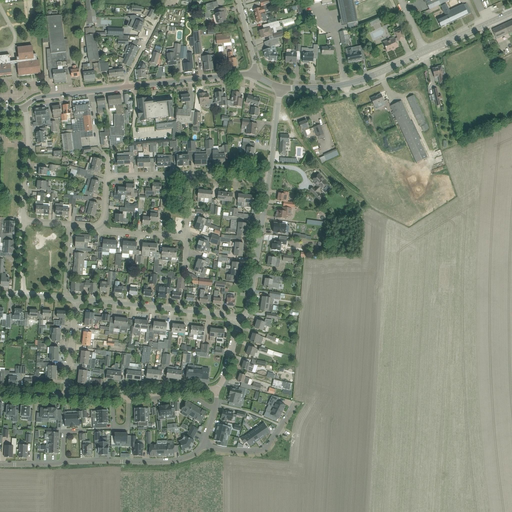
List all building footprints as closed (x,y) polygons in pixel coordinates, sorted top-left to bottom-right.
[(85,0),(86,2),(86,7),(87,10),(88,24),(97,23),(95,9),(94,0),(85,0)] [(353,0),(337,0),(342,25),(358,22),(353,0)] [(449,11),(446,4),(441,6),(444,12),(445,12),(447,15),(437,20),(441,28),(468,15),(471,13),(466,3),(463,5),(463,4),(449,11)] [(254,9),(256,16),(262,15),(262,14),(265,13),(264,7),(260,8),(254,9)] [(225,8),(220,9),(216,10),(217,14),(215,14),(218,24),(226,22),(224,14),(226,13),(225,8)] [(147,16),(149,17),(153,20),(157,12),(151,9),(150,11),(146,9),(143,14),(147,17),(147,16)] [(262,15),(256,16),(257,23),(262,22),(267,21),(265,13),(265,14),(262,14),(262,15)] [(66,82),(66,78),(65,69),(64,70),(64,69),(68,68),(67,64),(64,40),(61,15),(58,16),(55,16),(53,16),(46,17),(42,17),(43,43),(50,42),(50,49),(47,49),(48,70),(49,70),(53,70),(53,71),(49,71),(50,79),(54,79),(54,83),(55,83),(59,82),(59,83),(62,83),(62,82),(66,82)] [(130,16),(130,19),(132,20),(135,21),(132,28),(134,29),(134,30),(138,32),(139,31),(140,32),(140,31),(143,24),(142,23),(144,19),(135,15),(130,16)] [(511,20),(492,30),(495,34),(497,39),(511,31),(511,20)] [(259,35),(261,35),(261,38),(266,37),(267,37),(272,35),(271,33),(274,33),(273,28),(280,26),(279,21),(268,24),(263,25),(264,30),(260,31),(258,31),(259,35)] [(99,63),(99,58),(96,34),(95,26),(92,26),(92,28),(85,29),(86,35),(89,61),(90,64),(83,65),(83,68),(82,68),(84,80),(95,79),(95,74),(96,73),(96,74),(100,73),(100,72),(101,72),(100,63),(99,63)] [(347,30),(339,32),(341,45),(349,43),(347,30)] [(383,44),(385,47),(387,52),(398,47),(396,42),(399,41),(404,39),(401,30),(395,33),(398,38),(395,39),(383,44)] [(198,31),(193,32),(194,55),(198,54),(201,54),(200,43),(198,31)] [(229,35),(224,36),(216,37),(217,44),(230,42),(229,35)] [(277,38),(274,39),(269,40),(271,48),(263,50),(265,58),(266,58),(266,59),(267,59),(267,60),(268,60),(269,60),(269,61),(277,61),(277,57),(277,53),(273,52),(272,48),(271,45),(279,43),(277,38)] [(180,44),(175,44),(174,53),(180,53),(181,46),(183,46),(183,43),(181,42),(180,44)] [(124,54),(126,55),(127,55),(128,54),(134,57),(138,48),(135,47),(135,46),(132,45),(131,45),(130,46),(128,46),(124,54)] [(0,75),(2,76),(2,73),(7,73),(7,75),(12,75),(11,64),(17,63),(18,74),(22,73),(22,75),(21,75),(21,76),(31,75),(30,72),(35,72),(36,74),(41,73),(39,60),(37,61),(36,54),(33,55),(32,46),(18,48),(19,57),(17,58),(17,61),(10,62),(9,55),(0,56),(0,75)] [(155,48),(151,62),(157,64),(158,65),(162,54),(160,54),(161,50),(155,48)] [(308,54),(308,49),(308,48),(302,48),(301,54),(303,54),(303,63),(307,63),(307,62),(313,62),(313,59),(314,59),(314,54),(308,54)] [(353,53),(351,48),(347,49),(348,54),(347,55),(348,63),(362,60),(361,55),(360,52),(353,53)] [(286,59),(286,62),(290,62),(293,63),(293,62),(296,62),(297,53),(291,53),(291,50),(290,50),(287,50),(287,53),(286,53),(286,56),(285,57),(285,58),(286,59)] [(228,53),(229,62),(230,67),(237,67),(236,58),(233,59),(232,52),(228,53)] [(167,54),(167,59),(168,65),(176,64),(175,57),(174,58),(174,53),(167,54)] [(183,63),(184,68),(185,73),(192,72),(191,68),(193,68),(192,63),(191,53),(187,53),(188,63),(183,63)] [(126,55),(124,59),(119,57),(117,61),(129,67),(130,66),(134,57),(128,54),(127,55),(126,55)] [(210,56),(202,57),(203,63),(204,63),(205,71),(213,70),(212,62),(214,61),(214,55),(210,56)] [(104,58),(99,58),(99,63),(100,63),(101,72),(109,71),(110,77),(117,76),(116,70),(113,70),(112,67),(109,68),(108,62),(104,63),(104,58)] [(146,66),(141,63),(137,70),(136,70),(137,79),(146,78),(145,73),(145,69),(143,70),(146,66)] [(71,70),(71,72),(72,77),(79,76),(79,71),(78,69),(76,69),(76,66),(73,66),(73,70),(71,70)] [(437,68),(432,69),(433,74),(434,76),(438,75),(438,77),(440,84),(445,83),(443,76),(443,74),(445,74),(444,69),(442,70),(441,66),(439,66),(439,67),(437,68)] [(441,95),(438,95),(437,89),(433,90),(435,101),(436,106),(441,105),(439,100),(442,99),(441,95)] [(231,97),(231,101),(234,102),(234,106),(241,107),(242,104),(242,99),(239,99),(240,93),(238,93),(237,92),(235,91),(234,92),(233,92),(232,97),(231,97)] [(215,98),(215,102),(216,102),(216,103),(214,103),(214,108),(215,108),(216,108),(218,108),(219,107),(219,106),(227,106),(226,98),(223,98),(222,92),(220,92),(218,92),(217,93),(215,93),(216,98),(215,98)] [(199,95),(199,97),(199,98),(199,99),(199,100),(199,101),(200,101),(200,103),(207,102),(207,104),(206,104),(207,107),(213,107),(212,99),(209,100),(208,94),(206,94),(205,94),(205,93),(200,94),(200,95),(199,95)] [(128,94),(124,95),(125,100),(125,104),(128,104),(128,105),(128,110),(130,110),(133,110),(132,101),(132,99),(129,100),(129,99),(128,94)] [(381,94),(371,99),(373,103),(374,106),(376,109),(385,105),(384,102),(384,101),(383,99),(381,94)] [(121,95),(108,96),(108,97),(108,101),(109,105),(109,111),(116,110),(116,114),(114,114),(114,127),(109,127),(110,133),(110,136),(114,136),(124,136),(124,124),(124,120),(124,111),(124,109),(122,104),(121,100),(121,95)] [(176,122),(175,134),(181,134),(181,123),(188,123),(193,125),(194,113),(194,111),(191,111),(191,110),(189,95),(181,96),(182,101),(182,102),(186,102),(187,110),(177,109),(176,111),(176,122)] [(260,102),(259,102),(260,99),(248,95),(246,100),(246,103),(253,105),(253,108),(251,108),(250,115),(252,116),(252,118),(256,119),(256,116),(258,116),(259,109),(257,108),(257,107),(258,107),(259,104),(260,102)] [(407,98),(409,103),(420,127),(427,124),(414,95),(407,98)] [(104,97),(97,98),(97,102),(97,103),(98,109),(103,109),(106,108),(105,105),(105,102),(105,97),(104,97)] [(148,119),(154,119),(155,118),(156,123),(158,123),(158,118),(167,117),(167,118),(173,118),(172,104),(172,98),(171,98),(171,97),(156,99),(156,101),(153,102),(152,99),(146,100),(146,98),(137,99),(139,110),(137,110),(138,119),(140,119),(140,121),(148,121),(148,119)] [(402,101),(391,106),(393,110),(417,162),(428,157),(423,146),(420,139),(421,139),(419,134),(412,120),(411,121),(404,105),(402,101)] [(81,132),(85,132),(86,137),(93,137),(92,131),(89,102),(73,104),(74,114),(75,124),(72,125),(72,127),(73,130),(73,132),(81,131),(81,132)] [(71,117),(70,110),(70,105),(63,106),(64,114),(61,114),(62,121),(67,120),(67,117),(71,117)] [(53,118),(54,119),(61,118),(61,117),(61,114),(60,106),(52,107),(53,114),(53,118)] [(41,118),(40,108),(34,109),(35,111),(34,111),(34,115),(35,115),(35,117),(37,117),(38,123),(39,126),(42,126),(41,118)] [(40,108),(41,118),(45,118),(46,125),(47,125),(47,126),(51,126),(50,122),(50,114),(47,115),(46,108),(40,108)] [(246,134),(250,134),(255,135),(256,128),(257,128),(257,124),(254,124),(255,120),(243,119),(242,125),(247,125),(246,134)] [(310,132),(309,129),(306,121),(299,123),(304,137),(307,136),(307,135),(309,135),(310,132)] [(175,134),(176,122),(158,124),(156,124),(157,131),(173,129),(172,140),(174,140),(175,140),(175,134)] [(314,127),(316,132),(317,137),(318,137),(318,139),(324,137),(323,135),(324,134),(320,125),(314,127)] [(37,138),(46,137),(45,137),(44,131),(46,131),(46,128),(40,129),(40,132),(36,132),(37,138)] [(69,150),(74,150),(82,149),(81,138),(86,137),(85,132),(81,132),(81,131),(73,132),(73,133),(63,134),(62,134),(64,151),(69,150)] [(281,135),(280,139),(280,150),(280,154),(280,155),(286,156),(286,151),(285,151),(285,143),(289,143),(289,140),(289,135),(281,135)] [(110,136),(110,146),(116,146),(124,146),(124,136),(114,136),(110,136)] [(46,137),(37,138),(37,144),(41,144),(42,147),(48,146),(46,137)] [(182,155),(179,155),(179,152),(179,148),(177,148),(177,141),(173,141),(173,144),(173,152),(175,152),(175,153),(175,154),(175,157),(177,157),(177,166),(178,166),(178,167),(181,167),(181,166),(183,166),(182,155)] [(191,141),(192,152),(198,152),(198,154),(197,155),(195,155),(195,166),(196,166),(197,166),(198,167),(199,166),(200,166),(200,165),(201,165),(200,150),(198,150),(195,149),(195,141),(191,141)] [(242,155),(246,156),(246,157),(253,157),(254,149),(249,148),(250,143),(243,142),(242,149),(242,155)] [(222,154),(219,154),(219,165),(223,165),(225,165),(225,160),(225,153),(229,153),(228,143),(224,144),(224,145),(223,145),(224,151),(221,151),(222,154)] [(53,157),(58,158),(62,159),(62,150),(57,150),(52,151),(53,157)] [(123,153),(123,157),(124,165),(130,165),(130,162),(134,161),(133,152),(123,153)] [(164,166),(164,159),(163,159),(163,155),(157,155),(157,159),(155,159),(155,163),(157,163),(158,167),(164,166)] [(166,159),(164,159),(164,166),(170,166),(170,161),(172,161),(172,155),(166,155),(166,159)] [(91,157),(89,163),(93,164),(100,166),(101,160),(94,158),(91,157)] [(69,168),(71,169),(87,174),(88,170),(98,172),(99,172),(100,169),(99,169),(100,166),(93,164),(89,163),(87,163),(85,170),(70,165),(69,168)] [(38,175),(43,175),(47,176),(47,171),(55,172),(55,168),(55,165),(50,165),(49,168),(42,168),(42,167),(39,167),(38,175)] [(87,174),(71,169),(69,175),(75,177),(76,174),(86,177),(87,174)] [(319,174),(312,180),(315,183),(314,183),(317,187),(314,190),(316,191),(313,194),(317,198),(318,197),(319,197),(319,196),(320,195),(317,192),(320,190),(321,190),(323,188),(323,189),(327,186),(326,185),(327,184),(324,181),(325,180),(319,174)] [(89,179),(87,185),(98,188),(100,182),(93,180),(89,179)] [(38,181),(37,190),(42,190),(47,190),(47,193),(51,194),(54,194),(54,190),(50,190),(50,187),(49,187),(49,182),(46,182),(43,182),(38,181)] [(145,194),(146,194),(145,198),(149,198),(149,195),(154,195),(155,191),(161,191),(161,184),(153,183),(152,189),(146,189),(145,194)] [(126,192),(126,184),(126,188),(118,188),(118,193),(114,193),(114,199),(119,199),(125,200),(125,196),(126,192)] [(134,185),(126,184),(126,192),(125,196),(131,196),(137,197),(137,196),(137,191),(134,191),(134,185)] [(98,188),(87,185),(84,194),(88,195),(89,192),(96,194),(98,188)] [(205,199),(205,191),(198,190),(198,198),(197,202),(200,202),(200,198),(205,199)] [(213,215),(214,207),(215,200),(212,200),(212,191),(205,191),(205,199),(208,199),(208,203),(211,203),(211,206),(210,213),(203,212),(203,214),(213,215)] [(37,206),(36,214),(42,214),(43,202),(43,201),(44,193),(43,193),(38,192),(37,196),(40,196),(40,201),(37,201),(37,206)] [(283,206),(298,208),(299,203),(287,202),(289,193),(284,192),(284,194),(279,193),(277,201),(284,202),(283,206)] [(225,193),(224,205),(227,205),(227,201),(232,201),(232,199),(232,194),(225,193)] [(237,206),(244,207),(245,195),(238,194),(238,199),(238,202),(237,206)] [(73,195),(72,204),(75,204),(76,199),(82,200),(82,196),(76,196),(73,195)] [(245,195),(244,207),(251,208),(251,203),(251,204),(252,196),(245,195)] [(88,201),(86,207),(89,208),(96,210),(98,204),(88,201)] [(56,215),(62,216),(63,208),(63,205),(63,202),(60,202),(60,204),(55,203),(55,208),(56,208),(56,215)] [(96,210),(89,208),(86,207),(84,213),(87,214),(94,216),(96,210)] [(135,213),(135,212),(137,212),(138,209),(120,207),(120,211),(123,212),(123,215),(116,215),(115,223),(123,223),(123,219),(126,219),(127,212),(135,213)] [(276,213),(275,218),(280,219),(281,218),(286,219),(286,216),(288,216),(288,214),(291,215),(292,209),(288,208),(283,207),(282,211),(277,211),(276,214),(276,213)] [(224,213),(223,216),(233,217),(234,209),(229,208),(229,213),(224,213)] [(142,225),(150,225),(151,210),(150,217),(146,217),(147,213),(143,213),(142,225)] [(151,210),(150,225),(150,221),(157,222),(158,210),(154,210),(151,210)] [(0,226),(0,228),(14,228),(14,226),(15,226),(15,222),(9,221),(9,218),(0,217),(0,222),(1,223),(0,226)] [(199,217),(197,223),(207,227),(208,227),(209,224),(210,224),(207,223),(208,220),(206,220),(204,219),(199,217)] [(207,227),(197,223),(195,229),(202,232),(202,231),(205,232),(207,227)] [(274,228),(273,232),(286,234),(286,230),(289,231),(289,226),(286,225),(282,224),(281,223),(278,223),(277,224),(274,223),(274,224),(274,225),(273,228),(274,228)] [(0,227),(0,232),(1,232),(1,237),(8,238),(8,234),(14,235),(14,231),(14,228),(0,228),(0,227)] [(234,229),(230,228),(228,228),(228,229),(227,229),(227,230),(226,230),(226,231),(227,231),(227,232),(228,232),(235,233),(236,232),(237,232),(237,236),(245,237),(246,230),(236,229),(234,229)] [(76,237),(75,242),(88,243),(89,243),(89,235),(82,234),(82,237),(76,237)] [(4,243),(4,247),(13,247),(14,245),(13,245),(13,241),(8,241),(8,238),(1,237),(1,243),(4,243)] [(206,247),(209,249),(211,245),(207,244),(208,241),(201,239),(200,241),(199,241),(198,245),(199,245),(206,247)] [(272,250),(277,251),(281,251),(282,245),(286,245),(287,240),(279,239),(278,242),(273,241),(272,250)] [(88,243),(75,242),(75,248),(81,248),(81,251),(91,252),(91,248),(87,248),(88,243)] [(122,255),(119,255),(118,265),(121,266),(121,262),(122,257),(129,258),(129,250),(130,242),(123,242),(122,255)] [(150,244),(149,252),(149,257),(155,257),(155,256),(156,256),(157,245),(150,244)] [(206,247),(199,245),(196,251),(203,253),(204,251),(209,253),(210,252),(212,253),(213,250),(210,249),(209,249),(206,247)] [(0,250),(0,256),(7,257),(7,254),(12,254),(13,250),(13,247),(4,247),(3,251),(0,250)] [(161,260),(169,261),(169,249),(162,248),(161,260)] [(169,249),(169,261),(171,261),(172,257),(176,258),(177,250),(169,249)] [(227,258),(218,257),(218,261),(218,262),(218,265),(217,267),(221,268),(222,261),(227,261),(227,258)] [(267,265),(272,266),(274,266),(275,262),(279,263),(280,259),(276,258),(274,258),(269,257),(267,265)] [(199,259),(196,265),(203,268),(205,264),(208,266),(210,259),(206,258),(205,262),(199,259)] [(196,265),(194,271),(195,272),(195,273),(196,273),(196,275),(200,278),(204,278),(207,269),(203,268),(196,265)] [(240,270),(230,269),(230,271),(229,275),(227,275),(226,281),(229,281),(234,282),(235,276),(239,276),(240,270)] [(113,272),(112,282),(111,285),(115,286),(114,293),(122,293),(123,287),(119,286),(120,282),(115,282),(116,272),(113,272)] [(1,281),(1,286),(5,286),(5,287),(6,287),(7,287),(8,287),(8,286),(9,286),(9,280),(9,279),(5,279),(6,274),(5,274),(2,274),(1,280),(1,281)] [(135,275),(128,274),(127,283),(130,284),(131,278),(135,278),(135,275)] [(174,276),(168,276),(167,279),(166,286),(158,285),(157,291),(159,291),(158,298),(166,298),(167,292),(167,288),(170,288),(171,280),(173,280),(173,279),(176,280),(176,279),(178,279),(177,285),(176,292),(173,292),(172,299),(180,300),(181,293),(181,289),(184,290),(186,278),(174,276)] [(265,279),(264,287),(269,288),(271,288),(278,289),(279,284),(280,279),(287,281),(287,278),(280,277),(272,276),(272,280),(271,280),(270,280),(265,279)] [(221,294),(225,294),(225,292),(225,289),(226,282),(216,281),(213,280),(212,281),(212,283),(215,284),(215,287),(222,288),(221,294)] [(100,285),(100,286),(100,291),(107,292),(107,287),(107,286),(108,282),(107,282),(105,282),(105,281),(101,281),(100,285)] [(97,284),(93,284),(76,283),(71,283),(71,284),(71,285),(70,286),(70,288),(70,289),(71,291),(71,292),(83,292),(84,288),(89,288),(89,292),(96,293),(97,284)] [(138,286),(130,285),(130,288),(130,289),(129,294),(137,295),(138,286)] [(144,289),(144,291),(143,296),(152,297),(152,290),(148,290),(148,286),(145,285),(144,289)] [(187,295),(186,301),(194,302),(194,296),(195,296),(195,292),(196,292),(196,288),(193,288),(186,287),(185,290),(187,290),(187,295)] [(200,297),(200,302),(207,303),(208,298),(208,297),(204,297),(205,289),(200,289),(199,296),(200,297)] [(214,298),(214,299),(213,304),(220,305),(221,299),(217,298),(218,291),(214,290),(213,298),(214,298)] [(225,292),(225,294),(224,299),(227,299),(226,305),(227,305),(227,306),(230,307),(230,306),(234,306),(234,303),(235,304),(235,301),(234,301),(235,300),(234,300),(234,296),(228,296),(228,292),(225,292)] [(262,297),(261,304),(269,305),(273,305),(274,299),(274,298),(280,299),(280,297),(283,298),(284,294),(274,293),(274,297),(270,296),(270,298),(267,298),(262,297)] [(269,305),(261,304),(260,310),(265,311),(268,312),(268,311),(271,312),(272,310),(276,311),(277,306),(273,305),(269,305)] [(12,320),(23,321),(23,316),(22,316),(23,310),(18,309),(15,309),(14,316),(13,316),(13,315),(12,320)] [(25,324),(25,326),(29,327),(29,321),(33,321),(37,321),(37,317),(38,315),(38,310),(34,310),(34,309),(31,309),(31,310),(30,310),(30,313),(30,319),(25,319),(25,324)] [(57,311),(57,318),(61,318),(61,322),(54,322),(54,326),(56,326),(65,326),(65,311),(61,311),(60,310),(59,310),(58,310),(58,311),(57,311)] [(39,323),(39,325),(43,325),(43,323),(43,320),(43,317),(46,317),(46,320),(49,321),(49,317),(51,317),(51,316),(51,311),(43,311),(43,314),(40,314),(40,319),(39,323)] [(109,327),(109,330),(108,334),(113,334),(114,329),(120,329),(121,318),(115,317),(114,323),(110,323),(109,327)] [(128,319),(121,318),(120,329),(127,330),(127,329),(130,329),(130,325),(127,325),(128,319)] [(272,320),(270,320),(265,319),(264,323),(257,320),(255,328),(260,330),(262,330),(264,326),(269,328),(272,320)] [(131,331),(130,334),(134,335),(134,331),(136,332),(136,335),(140,336),(140,332),(141,328),(142,321),(135,320),(135,325),(134,326),(131,326),(131,331)] [(141,328),(140,332),(146,332),(146,333),(150,333),(151,325),(148,324),(148,321),(142,321),(141,328)] [(154,322),(154,325),(151,325),(150,333),(149,341),(149,339),(153,340),(153,334),(159,334),(159,331),(160,323),(154,322)] [(168,340),(167,349),(168,349),(170,349),(171,344),(171,341),(171,340),(172,335),(178,336),(178,333),(179,325),(173,324),(172,332),(169,332),(168,340)] [(193,338),(196,339),(197,335),(198,327),(192,326),(191,332),(189,332),(188,338),(193,338)] [(197,335),(196,339),(203,340),(203,336),(204,336),(204,333),(204,328),(198,327),(197,335)] [(84,332),(83,339),(90,339),(91,334),(98,335),(98,330),(94,330),(89,329),(89,333),(84,332)] [(213,337),(216,337),(217,337),(218,329),(211,329),(210,334),(209,341),(212,341),(213,337)] [(217,337),(216,337),(216,342),(223,342),(223,338),(224,330),(218,329),(217,337)] [(257,343),(261,345),(263,337),(253,334),(250,341),(257,343)] [(266,338),(275,341),(275,342),(277,343),(277,342),(278,342),(279,339),(267,335),(266,338)] [(90,339),(83,339),(82,339),(81,341),(82,342),(83,342),(82,345),(87,346),(87,349),(92,349),(93,350),(94,340),(90,339)] [(158,347),(157,348),(161,348),(164,349),(167,349),(168,340),(164,340),(164,342),(161,342),(158,341),(158,342),(158,347)] [(148,347),(145,364),(149,364),(151,350),(154,350),(154,347),(148,347)] [(256,349),(253,348),(249,347),(246,354),(253,357),(255,353),(257,353),(258,350),(256,349)] [(273,355),(281,357),(282,353),(274,351),(268,350),(260,347),(259,351),(267,353),(272,355),(273,355)] [(175,370),(174,378),(174,379),(176,380),(177,380),(177,379),(180,379),(181,374),(182,368),(185,369),(185,363),(187,354),(187,351),(186,351),(183,351),(183,354),(182,363),(181,368),(179,368),(179,366),(175,366),(175,367),(175,370)] [(113,380),(113,381),(117,381),(117,380),(120,381),(121,376),(121,373),(124,373),(125,369),(126,354),(123,353),(123,355),(121,365),(122,365),(121,372),(118,372),(119,364),(115,363),(115,368),(113,380)] [(126,354),(125,369),(127,369),(127,371),(126,374),(126,378),(133,379),(135,367),(132,367),(129,366),(130,356),(131,354),(126,354)] [(90,368),(92,369),(94,369),(95,359),(92,359),(81,358),(80,364),(91,365),(90,368)] [(244,361),(241,368),(246,370),(247,370),(249,371),(250,371),(252,372),(255,373),(258,365),(265,367),(266,362),(252,360),(251,364),(249,364),(249,363),(248,363),(244,361)] [(195,366),(191,365),(188,365),(188,369),(187,369),(186,377),(187,377),(187,378),(191,378),(191,377),(194,378),(195,370),(195,366)] [(147,378),(153,379),(155,370),(151,370),(151,366),(148,366),(147,378)] [(167,378),(174,378),(175,370),(175,367),(172,367),(168,366),(167,378)] [(194,378),(194,379),(198,379),(198,378),(201,379),(201,378),(208,378),(209,369),(202,368),(202,367),(199,366),(195,366),(195,370),(194,378)] [(142,368),(135,367),(133,379),(141,380),(141,375),(142,372),(141,372),(142,368)] [(155,370),(153,379),(160,380),(162,368),(159,367),(158,371),(155,370)] [(113,380),(115,368),(112,368),(111,371),(107,371),(106,379),(109,380),(109,381),(110,381),(111,381),(112,381),(113,380)] [(5,371),(4,376),(9,376),(9,377),(9,379),(9,384),(17,384),(17,379),(17,377),(17,373),(10,373),(10,371),(5,371)] [(251,390),(252,388),(260,390),(259,391),(262,392),(264,387),(261,386),(261,385),(254,382),(252,386),(248,385),(249,379),(248,379),(245,377),(245,376),(240,374),(237,381),(241,383),(240,387),(251,390)] [(79,377),(78,383),(83,384),(83,387),(89,388),(89,382),(94,382),(98,383),(98,387),(102,387),(103,382),(103,379),(99,379),(94,378),(90,378),(79,377)] [(231,388),(229,395),(240,398),(241,393),(244,394),(246,389),(239,387),(238,390),(231,388)] [(240,398),(229,395),(229,396),(228,396),(227,400),(228,400),(228,401),(235,403),(234,406),(241,408),(242,403),(239,402),(240,398)] [(272,396),(268,404),(269,405),(269,406),(272,407),(282,412),(285,405),(283,404),(284,404),(281,402),(280,403),(277,401),(279,398),(272,396)] [(181,410),(188,414),(193,405),(186,401),(181,410)] [(12,406),(9,405),(8,406),(7,406),(7,407),(6,407),(6,410),(7,410),(7,415),(11,415),(11,418),(13,418),(13,422),(18,422),(19,410),(15,410),(15,407),(12,407),(12,406)] [(21,411),(22,411),(21,416),(27,416),(27,418),(29,418),(28,422),(32,422),(33,410),(30,410),(30,407),(26,407),(26,406),(23,405),(23,406),(22,406),(22,407),(21,407),(21,411)] [(165,405),(162,406),(162,407),(159,407),(159,410),(158,410),(159,420),(162,419),(163,416),(166,415),(165,405)] [(176,418),(175,408),(171,409),(171,406),(168,406),(168,405),(165,405),(166,415),(169,415),(171,418),(176,418)] [(194,419),(201,409),(200,409),(193,405),(188,414),(195,418),(194,419)] [(272,407),(269,412),(266,411),(264,416),(272,419),(274,416),(279,419),(282,412),(272,407)] [(49,418),(49,408),(41,408),(41,413),(37,413),(36,422),(41,422),(41,418),(49,418)] [(91,418),(97,417),(108,417),(107,410),(107,409),(102,409),(102,410),(97,411),(97,414),(91,415),(91,418)] [(201,409),(194,419),(201,423),(207,412),(201,409)] [(76,415),(72,415),(72,426),(75,426),(79,426),(79,418),(82,418),(82,411),(76,411),(76,415)] [(223,411),(221,418),(222,418),(222,420),(226,421),(227,419),(231,421),(233,414),(223,411)] [(62,416),(61,418),(65,417),(65,426),(70,426),(72,426),(72,415),(67,415),(67,412),(62,412),(62,416)] [(145,416),(135,416),(135,422),(138,422),(138,426),(147,426),(147,422),(145,422),(145,416)] [(108,417),(97,417),(98,422),(95,422),(95,428),(102,428),(102,423),(108,423),(108,417)] [(258,427),(264,436),(270,432),(264,423),(258,427)] [(218,424),(216,432),(226,435),(229,436),(230,432),(227,431),(228,426),(218,424)] [(254,430),(260,439),(264,436),(258,427),(254,430)] [(45,434),(45,439),(49,439),(59,440),(59,433),(54,432),(54,429),(47,429),(46,434),(45,434)] [(249,433),(255,442),(260,439),(254,430),(249,433)] [(216,432),(214,441),(218,442),(217,445),(223,447),(224,442),(227,443),(229,436),(226,435),(216,432)] [(94,441),(94,445),(98,445),(98,452),(99,452),(99,455),(107,455),(107,453),(108,453),(108,445),(107,445),(107,442),(99,442),(100,433),(95,433),(94,441)] [(115,443),(121,443),(121,433),(114,433),(114,441),(111,441),(111,445),(115,445),(115,443)] [(124,447),(130,447),(130,442),(127,442),(128,433),(121,433),(121,443),(125,444),(124,447)] [(250,446),(255,442),(249,433),(244,437),(243,436),(240,438),(240,439),(244,444),(247,442),(250,446)] [(131,436),(130,447),(134,447),(134,456),(142,456),(142,451),(143,451),(143,444),(136,444),(136,436),(131,436)] [(179,441),(183,452),(190,449),(194,440),(184,436),(182,440),(179,441)] [(5,445),(4,457),(12,458),(13,454),(16,454),(17,439),(12,438),(12,446),(5,445)] [(92,444),(83,445),(83,456),(91,455),(91,451),(92,451),(92,444)] [(167,456),(174,455),(174,453),(178,452),(178,446),(174,446),(174,444),(167,445),(167,456)] [(28,445),(20,445),(19,458),(27,458),(28,445)] [(167,456),(167,445),(157,445),(157,456),(167,456)]
